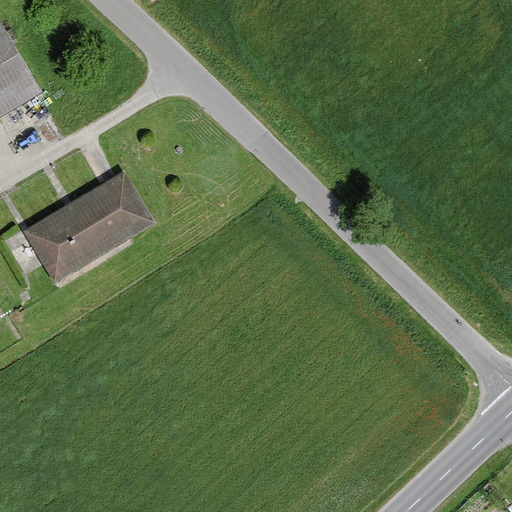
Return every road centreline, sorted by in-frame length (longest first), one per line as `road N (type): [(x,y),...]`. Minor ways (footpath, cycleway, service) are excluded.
road 1 (unclassified): [(110,0),(511,387)]
road 2 (unclassified): [(511,411),(405,511)]
